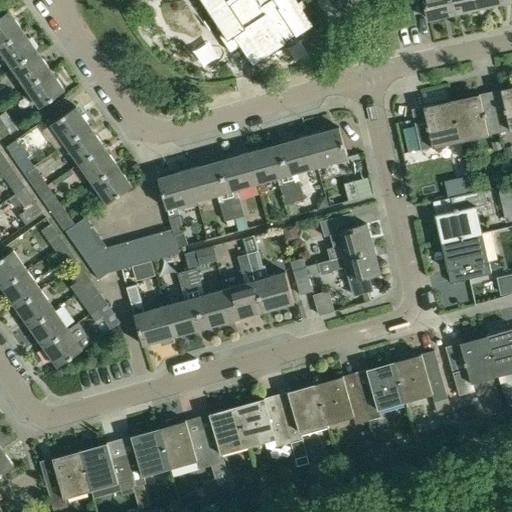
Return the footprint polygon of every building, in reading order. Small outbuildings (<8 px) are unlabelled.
[(201,0),(222,32),(220,33),(232,51),(241,45),(253,64),(285,43),(284,41),(295,34),(296,36),(312,25),(295,0),(201,0)] [(424,0),(428,19),(453,14),(449,0),(424,0)] [(474,0),(449,0),(453,14),(476,9),(474,0)] [(474,0),(476,9),(501,3),(500,0),(474,0)] [(9,10),(0,16),(0,46),(23,30),(9,10)] [(23,30),(0,46),(0,49),(12,67),(37,50),(23,30)] [(37,50),(12,67),(26,87),(51,70),(37,50)] [(51,70),(26,87),(40,107),(65,90),(51,70)] [(506,109),(494,111),(499,133),(511,129),(511,91),(502,93),(506,109)] [(480,98),(452,105),(460,141),(461,141),(460,137),(497,129),(498,133),(499,133),(494,111),(484,114),(480,98)] [(428,126),(416,129),(421,150),(460,141),(452,105),(425,111),(428,126)] [(76,106),(51,123),(55,129),(65,143),(90,126),(76,106)] [(0,135),(7,130),(9,129),(0,116),(0,135)] [(90,126),(65,143),(79,163),(104,146),(92,129),(90,126)] [(334,129),(309,136),(317,166),(342,160),(347,158),(348,158),(340,129),(339,127),(334,129)] [(408,153),(421,150),(416,129),(416,127),(403,130),(408,153)] [(309,136),(279,144),(287,175),(290,185),(299,183),(296,172),(317,166),(309,136)] [(500,140),(492,142),(494,150),(502,149),(500,140)] [(279,144),(249,153),(257,183),(278,177),(281,187),(290,185),(287,175),(279,144)] [(19,145),(10,152),(24,172),(34,166),(19,145)] [(104,146),(79,163),(93,183),(118,165),(104,146)] [(0,148),(0,171),(2,175),(13,167),(0,148)] [(249,153),(219,161),(227,191),(230,201),(240,199),(237,189),(257,183),(249,153)] [(219,161),(188,169),(197,200),(217,194),(220,204),(230,201),(227,191),(219,161)] [(118,165),(93,183),(108,203),(132,185),(118,165)] [(34,166),(24,172),(38,192),(48,185),(34,166)] [(13,167),(2,175),(16,194),(27,187),(13,167)] [(158,178),(166,208),(167,208),(169,218),(178,216),(176,206),(197,200),(188,169),(158,178)] [(365,199),(379,197),(376,172),(362,174),(365,199)] [(348,183),(344,184),(349,202),(359,199),(354,181),(348,183)] [(299,183),(290,185),(295,201),(303,199),(299,183)] [(48,185),(38,192),(52,212),(62,205),(48,185)] [(290,185),(281,187),(285,204),(295,201),(290,185)] [(27,187),(16,194),(26,209),(19,214),(27,225),(45,212),(27,187)] [(445,212),(439,213),(446,241),(490,231),(482,233),(476,206),(486,203),(483,190),(451,198),(454,210),(445,212)] [(320,198),(316,204),(317,210),(328,207),(325,196),(320,198)] [(240,199),(230,201),(234,218),(244,216),(240,199)] [(230,201),(220,204),(224,221),(234,218),(230,201)] [(62,205),(52,212),(65,231),(76,224),(62,205)] [(352,212),(320,221),(325,236),(330,234),(334,247),(327,249),(330,260),(331,260),(374,248),(366,223),(356,226),(352,212)] [(76,224),(65,231),(72,240),(93,226),(86,216),(76,224)] [(178,216),(169,218),(175,236),(184,233),(178,216)] [(244,216),(234,218),(238,231),(247,228),(244,216)] [(52,223),(41,230),(55,250),(66,243),(52,223)] [(216,224),(204,228),(208,240),(220,237),(216,224)] [(93,226),(72,240),(79,250),(100,236),(93,226)] [(285,229),(282,230),(283,232),(285,240),(286,243),(288,242),(296,240),(299,239),(298,236),(296,229),(296,226),(292,227),(285,229)] [(172,228),(160,232),(168,256),(179,253),(172,228)] [(490,231),(446,241),(452,269),(467,266),(470,278),(491,274),(488,261),(496,259),(490,231)] [(160,232),(149,235),(156,259),(168,256),(160,232)] [(149,235),(137,239),(144,262),(156,259),(149,235)] [(100,236),(79,250),(87,262),(103,250),(108,247),(100,236)] [(137,239),(126,242),(133,265),(144,262),(137,239)] [(126,242),(114,245),(121,269),(133,265),(126,242)] [(66,243),(55,250),(69,270),(79,263),(66,243)] [(108,247),(103,250),(110,272),(121,269),(114,245),(108,247)] [(374,248),(331,260),(334,271),(346,268),(354,296),(373,291),(369,278),(381,275),(381,272),(374,248)] [(13,250),(0,258),(0,283),(2,287),(27,270),(13,250)] [(103,250),(87,262),(99,278),(110,272),(103,250)] [(256,250),(247,253),(253,275),(263,272),(256,250)] [(247,253),(237,256),(243,278),(253,275),(247,253)] [(304,258),(290,261),(293,269),(293,271),(306,267),(306,266),(304,258)] [(79,263),(69,270),(77,281),(70,286),(77,294),(93,282),(79,263)] [(306,267),(293,271),(300,295),(313,291),(309,277),(321,274),(317,264),(306,267)] [(196,268),(187,270),(193,291),(193,292),(198,290),(197,285),(200,284),(196,268)] [(27,270),(2,287),(16,307),(41,289),(27,270)] [(187,270),(177,273),(183,294),(193,291),(187,270)] [(285,272),(255,280),(263,311),(294,303),(285,272)] [(511,276),(499,279),(503,294),(511,291),(511,276)] [(255,280),(225,289),(233,320),(263,311),(255,280)] [(93,282),(77,294),(91,313),(96,310),(96,309),(107,302),(93,282)] [(137,285),(127,288),(132,306),(142,303),(137,285)] [(41,289),(16,307),(30,326),(55,309),(41,289)] [(225,289),(194,297),(203,328),(233,320),(225,289)] [(194,297),(164,305),(173,336),(203,328),(194,297)] [(96,310),(91,313),(98,322),(103,319),(110,329),(119,323),(121,322),(107,302),(96,309),(96,310)] [(164,305),(133,314),(142,345),(173,336),(164,305)] [(55,309),(30,326),(44,346),(69,329),(55,309)] [(69,329),(44,346),(58,366),(83,349),(93,342),(86,332),(76,339),(69,329)] [(511,332),(489,339),(501,383),(511,379),(511,332)] [(466,362),(451,366),(459,395),(474,390),(470,379),(497,371),(500,383),(501,383),(489,339),(461,347),(466,362)] [(423,358),(395,365),(404,397),(431,390),(434,402),(448,398),(440,369),(427,373),(423,358)] [(372,388),(359,392),(367,421),(380,417),(377,405),(404,397),(395,365),(368,373),(372,388)] [(344,380),(317,388),(326,420),(352,412),(355,424),(367,421),(359,392),(349,395),(344,380)] [(294,411),(282,414),(289,443),(302,439),(301,435),(328,427),(326,420),(317,388),(289,395),(294,411)] [(266,402),(238,410),(247,442),(273,434),(277,446),(289,443),(282,414),(270,417),(266,402)] [(215,433),(203,436),(217,484),(230,481),(221,449),(247,442),(238,410),(211,418),(215,433)] [(468,410),(455,414),(458,426),(471,423),(468,410)] [(187,424),(160,432),(169,464),(194,457),(198,469),(210,465),(216,485),(217,484),(203,436),(191,440),(187,424)] [(137,455),(125,458),(133,487),(143,484),(145,484),(141,472),(169,464),(160,432),(132,440),(137,455)] [(385,437),(377,439),(381,452),(389,449),(385,437)] [(0,445),(0,474),(14,465),(0,445)] [(109,447),(81,454),(91,490),(118,483),(120,491),(133,487),(125,458),(113,462),(109,447)] [(238,461),(257,459),(256,449),(238,450),(238,461)] [(58,477),(45,481),(54,509),(67,506),(64,494),(90,486),(91,491),(91,490),(81,454),(54,462),(58,477)] [(308,455),(295,458),(297,466),(310,463),(308,455)] [(154,484),(180,477),(176,463),(150,471),(154,484)] [(143,484),(133,487),(136,498),(146,495),(143,484)] [(77,498),(79,509),(99,505),(96,494),(77,498)]
